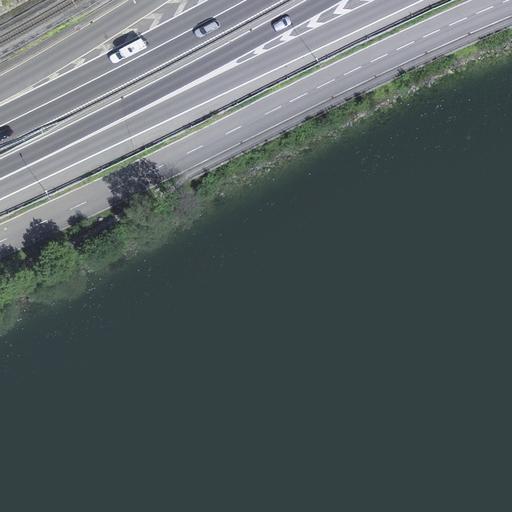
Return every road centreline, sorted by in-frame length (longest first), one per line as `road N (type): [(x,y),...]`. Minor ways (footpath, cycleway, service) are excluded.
road 1 (primary): [(511,0),(0,241)]
road 2 (trunk): [(0,190),(398,0)]
road 3 (trunk): [(0,168),(324,0)]
road 4 (trunk): [(244,0),(0,126)]
road 5 (trunk): [(150,0),(0,89)]
